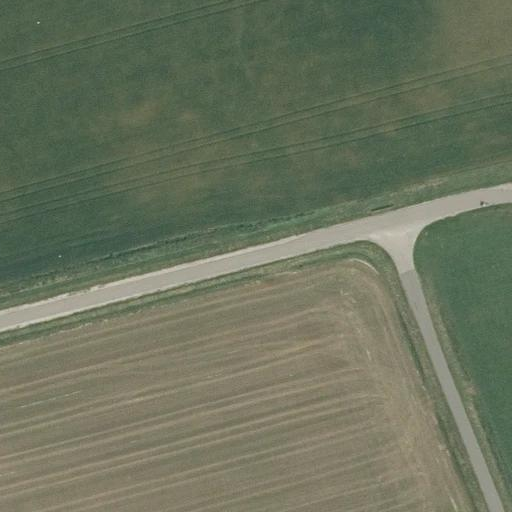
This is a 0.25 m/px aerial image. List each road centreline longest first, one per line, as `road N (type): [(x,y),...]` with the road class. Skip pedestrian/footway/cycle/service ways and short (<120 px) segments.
road 1 (unclassified): [(0,321),(387,222)]
road 2 (unclassified): [(498,511),(387,222)]
road 3 (unclassified): [(387,222),(506,194)]
